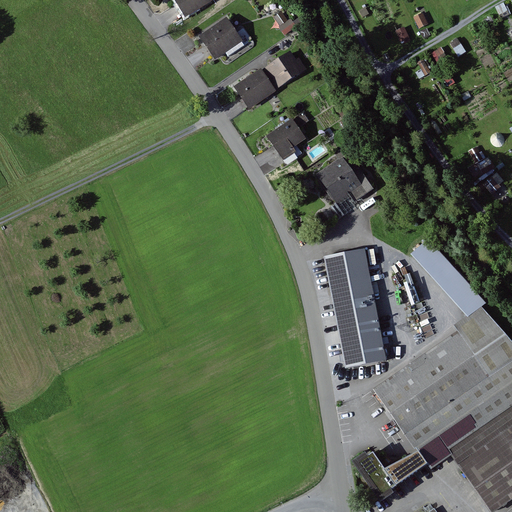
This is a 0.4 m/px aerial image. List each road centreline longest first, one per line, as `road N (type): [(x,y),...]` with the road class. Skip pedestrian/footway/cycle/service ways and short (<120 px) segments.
road 1 (unclassified): [(345,511),(304,281),(287,234),(132,0)]
road 2 (track): [(0,221),(215,117)]
